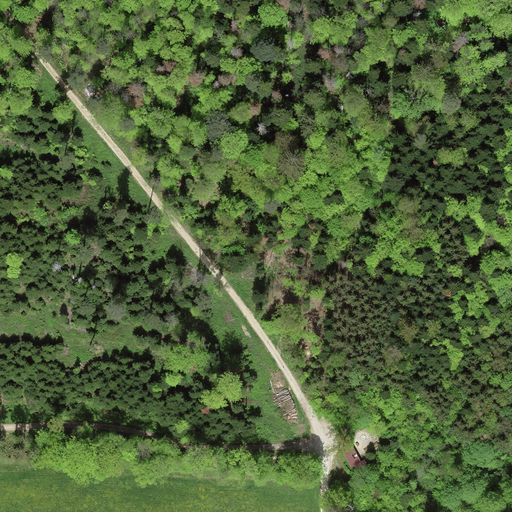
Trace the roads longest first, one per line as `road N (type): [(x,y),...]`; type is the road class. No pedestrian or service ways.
road 1 (track): [(322,445),(270,347),(195,246),(64,96),(0,4)]
road 2 (track): [(274,354),(287,317),(368,207),(396,95),(452,0)]
road 3 (track): [(322,445),(188,445),(96,425),(0,425)]
